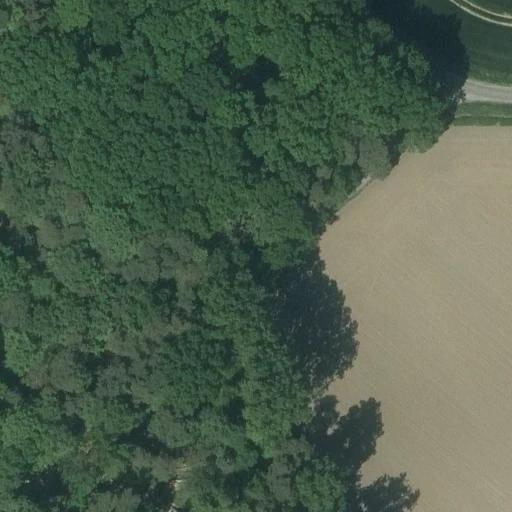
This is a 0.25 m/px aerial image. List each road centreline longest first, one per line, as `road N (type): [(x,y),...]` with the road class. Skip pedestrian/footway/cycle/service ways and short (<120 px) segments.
road 1 (track): [(99,511),(214,300),(444,94)]
road 2 (residential): [(511,99),(444,94),(320,0)]
